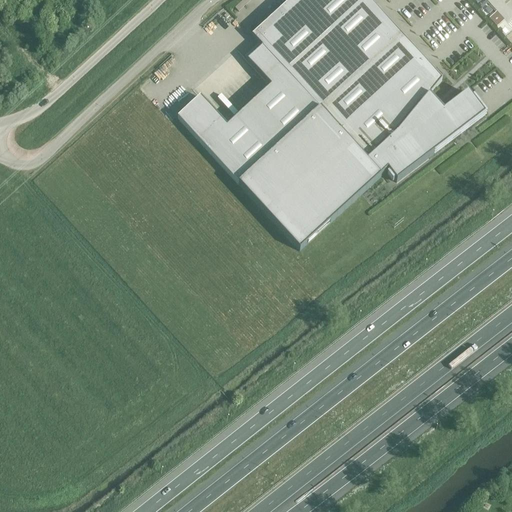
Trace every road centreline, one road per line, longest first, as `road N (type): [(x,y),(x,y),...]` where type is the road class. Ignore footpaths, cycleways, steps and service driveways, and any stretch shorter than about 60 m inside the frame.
road 1 (motorway): [(511,223),(145,511)]
road 2 (motorway): [(511,258),(190,511)]
road 3 (motorway): [(259,511),(511,314)]
road 4 (motorway): [(299,511),(511,346)]
road 5 (tertiary): [(14,165),(47,155),(210,0)]
road 6 (tertiary): [(159,0),(57,94),(7,121)]
